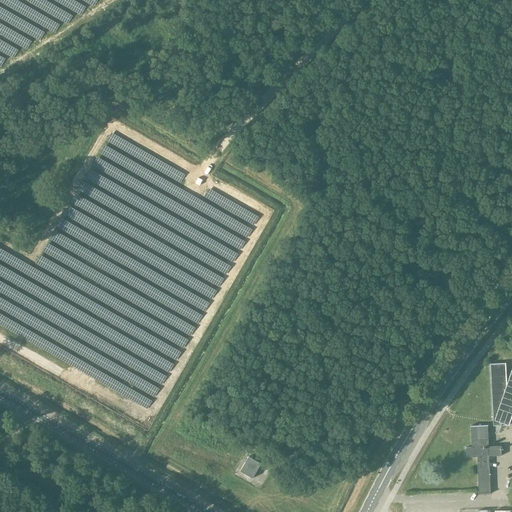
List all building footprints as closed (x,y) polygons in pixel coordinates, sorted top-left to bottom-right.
[(62,270),(56,285),(99,303),(102,296),(113,301),(122,281),(115,278),(133,236),(89,217),(69,261),(60,257),(56,267),(62,270)] [(130,256),(143,262),(149,249),(136,243),(130,256)] [(84,348),(94,327),(52,306),(53,303),(1,276),(0,278),(0,299),(5,302),(0,312),(0,327),(13,334),(22,316),(84,348)] [(128,340),(137,344),(139,338),(130,335),(128,340)] [(491,363),(492,426),(508,425),(511,414),(511,370),(507,384),(506,363),(491,363)] [(501,450),(501,446),(487,447),(487,440),(486,425),(470,426),(470,427),(471,427),(472,448),(465,448),(465,458),(476,457),(477,461),(478,461),(479,494),(478,494),(479,494),(489,494),(488,456),(493,456),(501,456),(501,450)] [(252,479),(261,464),(248,457),(240,471),(252,479)]
